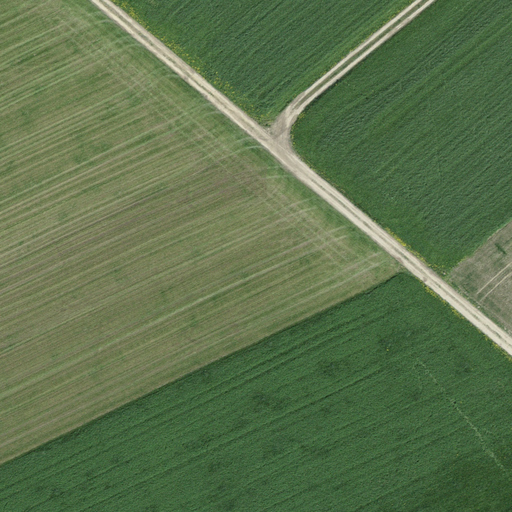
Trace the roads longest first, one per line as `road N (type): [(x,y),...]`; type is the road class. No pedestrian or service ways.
road 1 (track): [(511,344),(101,0)]
road 2 (track): [(431,0),(265,135)]
